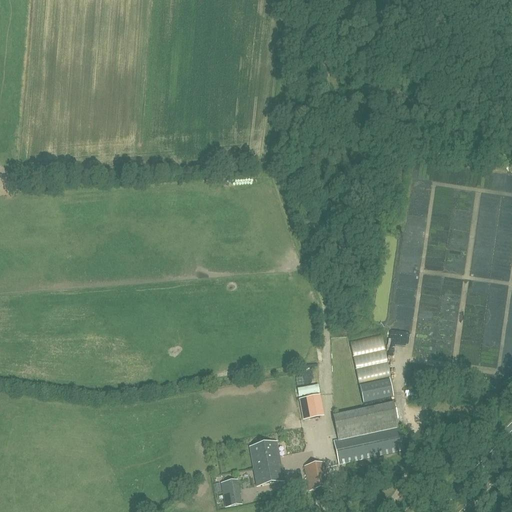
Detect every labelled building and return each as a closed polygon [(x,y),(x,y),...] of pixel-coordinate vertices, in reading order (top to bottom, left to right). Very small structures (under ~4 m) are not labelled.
[(356,359),(358,372),(360,383),(391,378),(386,340),(354,345),(356,359)] [(389,381),(359,387),(363,404),(393,398),(389,381)] [(322,417),(318,396),(298,400),(302,421),(322,417)] [(337,440),(398,427),(393,403),(332,416),(337,440)] [(398,427),(337,440),(333,441),(338,464),(404,450),(399,426),(398,427)] [(257,487),(283,482),(276,442),(250,447),(257,487)] [(325,468),(326,468),(324,463),(300,468),(303,483),(306,482),(308,491),(329,487),(325,468)] [(241,506),(236,481),(220,484),(224,509),(241,506)]
